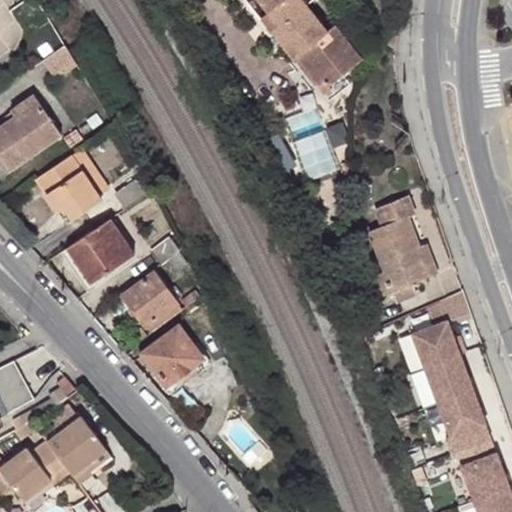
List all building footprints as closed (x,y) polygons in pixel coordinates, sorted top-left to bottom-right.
[(314,0),(259,0),(278,23),(271,30),(293,58),(297,55),(319,81),(317,83),(325,93),(331,88),(329,84),(363,58),(336,24),(328,31),(308,5),(314,0)] [(396,42),(398,29),(391,32),(380,42),(395,48),(396,42)] [(0,115),(0,160),(6,170),(58,136),(32,95),(0,115)] [(70,155),(98,195),(107,188),(80,148),(70,155)] [(51,168),(36,178),(59,210),(64,207),(73,218),(100,199),(98,195),(70,155),(51,168)] [(146,194),(151,190),(144,179),(138,182),(146,194)] [(127,206),(146,194),(138,182),(136,180),(117,192),(127,206)] [(407,196),(376,209),(382,226),(369,230),(385,270),(375,275),(383,294),(393,290),(396,300),(418,292),(414,282),(432,274),(420,245),(408,215),(413,213),(407,196)] [(92,281),(132,253),(109,218),(92,229),(78,239),(68,246),(92,281)] [(152,250),(162,263),(168,258),(177,251),(179,249),(169,237),(152,250)] [(425,243),(420,245),(432,274),(437,272),(425,243)] [(68,246),(62,250),(90,290),(136,259),(132,253),(92,281),(68,246)] [(186,263),(177,251),(168,258),(177,271),(186,263)] [(123,293),(152,332),(161,326),(182,310),(152,270),(123,293)] [(187,306),(200,295),(195,288),(182,298),(187,306)] [(511,511),(511,503),(445,321),(410,334),(449,438),(444,440),(449,454),(453,452),(475,511),(511,511)] [(142,355),(166,386),(202,357),(198,352),(178,325),(141,353),(142,355)] [(203,358),(207,355),(203,349),(198,352),(202,357),(203,358)] [(166,386),(158,392),(163,398),(211,362),(207,355),(203,358),(202,357),(166,386)] [(78,389),(69,375),(61,380),(69,394),(78,389)] [(40,405),(45,412),(70,397),(63,385),(51,393),(53,396),(40,405)] [(71,471),(79,483),(92,474),(91,470),(86,464),(107,449),(82,415),(48,440),(71,471)] [(56,482),(71,471),(48,440),(32,452),(28,446),(0,466),(24,499),(53,479),(56,482)] [(86,464),(91,470),(112,455),(107,449),(86,464)] [(232,472),(235,475),(241,471),(238,467),(232,472)] [(27,503),(56,482),(53,479),(24,499),(27,503)]
